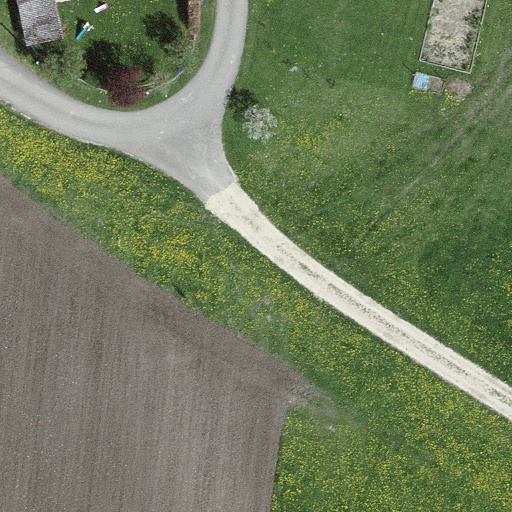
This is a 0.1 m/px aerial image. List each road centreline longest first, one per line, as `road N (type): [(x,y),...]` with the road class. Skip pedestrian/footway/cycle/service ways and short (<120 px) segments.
road 1 (track): [(188,141),(245,222),(511,404)]
road 2 (residential): [(0,68),(32,99),(119,142),(188,141),(229,76),(230,0)]
